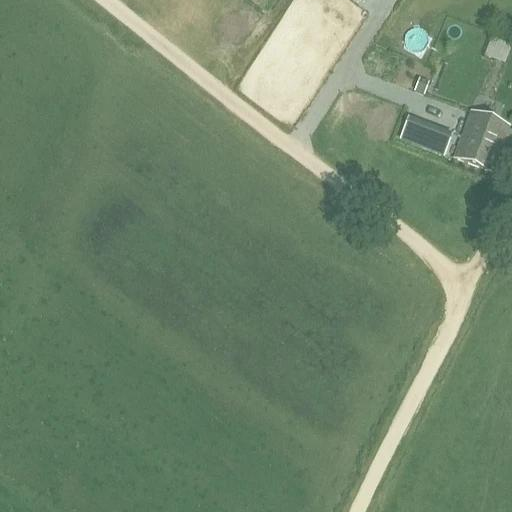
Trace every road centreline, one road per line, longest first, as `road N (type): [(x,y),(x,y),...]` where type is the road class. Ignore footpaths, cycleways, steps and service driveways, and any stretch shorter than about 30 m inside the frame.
road 1 (track): [(102,0),(469,291)]
road 2 (track): [(469,291),(361,511)]
